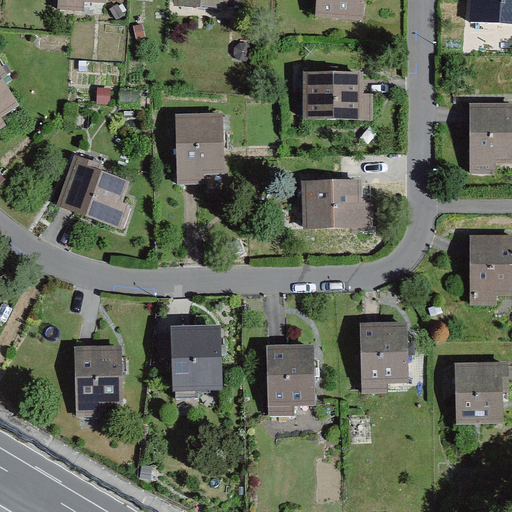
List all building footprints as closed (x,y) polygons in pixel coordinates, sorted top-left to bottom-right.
[(111,0),(62,0),(62,10),(88,11),(89,2),(111,4),(111,0)] [(179,0),(179,6),(234,10),(235,7),(244,8),(244,0),(179,0)] [(371,20),(372,0),(324,0),(323,16),(371,20)] [(511,0),(477,0),(476,25),(511,28),(511,0)] [(0,56),(0,133),(11,126),(5,118),(25,105),(6,75),(10,72),(0,56)] [(379,122),(378,93),(370,93),(370,72),(308,73),(309,123),(379,122)] [(511,106),(474,106),(474,177),(495,177),(495,165),(511,164),(511,106)] [(227,113),(179,114),(180,186),(207,186),(207,175),(228,175),(227,113)] [(105,164),(81,155),(61,207),(127,231),(136,206),(127,203),(136,182),(103,169),(105,164)] [(379,230),(378,201),(370,201),(370,180),(309,181),(309,231),(379,230)] [(511,298),(511,236),(471,236),(470,309),(498,309),(498,299),(511,298)] [(406,326),(365,326),(365,397),(385,397),(385,386),(407,386),(406,326)] [(226,330),(179,330),(180,407),(227,407),(226,330)] [(322,408),(321,345),(276,346),(277,419),(299,419),(299,408),(322,408)] [(125,356),(76,356),(77,418),(126,418),(125,356)] [(511,392),(511,360),(456,361),(457,424),(505,423),(505,392),(511,392)]
